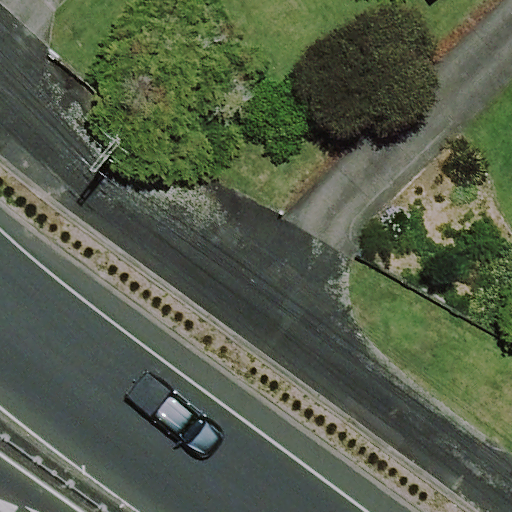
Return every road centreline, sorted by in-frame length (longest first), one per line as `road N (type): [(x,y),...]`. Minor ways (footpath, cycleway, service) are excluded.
road 1 (residential): [(0,97),(400,416),(511,490)]
road 2 (trunk): [(0,331),(232,511)]
